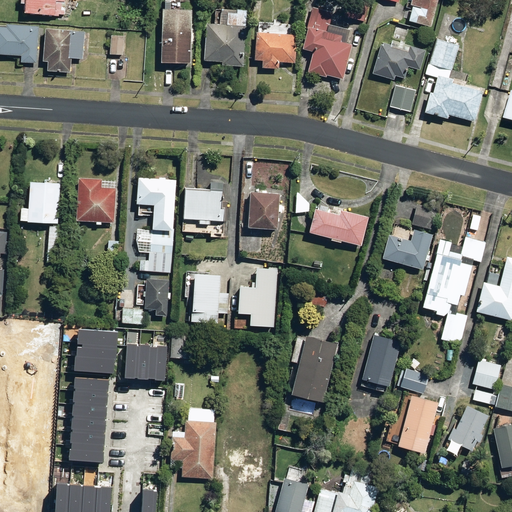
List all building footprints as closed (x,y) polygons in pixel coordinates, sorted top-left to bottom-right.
[(18,0),(18,5),(23,6),(22,15),(55,17),(57,17),(57,15),(61,16),(63,16),(64,11),(69,12),(71,12),(71,0),(18,0)] [(348,0),(344,18),(364,23),(369,4),(354,0),(348,0)] [(420,9),(419,10),(412,8),(408,23),(430,28),(437,0),(411,0),(410,6),(420,9)] [(326,77),(342,81),(351,46),(339,44),(341,37),(326,33),(331,15),(319,11),(320,5),(314,4),(302,51),(312,53),(307,74),(325,79),(326,77)] [(162,11),(160,64),(188,66),(190,12),(183,12),(162,11)] [(205,26),(203,63),(221,64),(221,67),(242,68),(246,12),(221,11),(220,27),(205,26)] [(19,63),(35,64),(37,28),(5,26),(5,29),(0,28),(0,55),(20,56),(19,63)] [(46,72),(69,73),(70,59),(82,60),(83,32),(44,30),(42,63),(47,63),(46,72)] [(261,69),(278,70),(278,63),(294,65),(296,37),(256,34),(254,62),(262,62),(261,69)] [(110,55),(123,55),(124,36),(111,36),(110,55)] [(429,94),(424,113),(424,115),(447,121),(448,116),(474,124),(482,93),(452,85),(453,81),(448,79),(450,72),(451,72),(458,46),(437,40),(430,66),(427,65),(424,75),(437,79),(436,80),(432,94),(432,95),(429,94)] [(372,75),(393,81),(394,77),(404,80),(407,68),(419,71),(424,51),(390,42),(389,46),(381,44),(372,75)] [(389,108),(410,113),(415,91),(395,86),(389,108)] [(112,222),(113,188),(106,187),(98,187),(99,178),(75,177),(72,220),(94,221),(94,224),(99,224),(99,221),(112,222)] [(149,227),(148,243),(169,245),(174,179),(164,178),(164,177),(158,177),(158,178),(138,177),(136,202),(153,203),(151,227),(149,227)] [(17,220),(54,222),(55,212),(56,192),(57,183),(27,181),(25,208),(18,207),(17,220)] [(219,206),(221,182),(210,181),(209,189),(183,187),(181,217),(198,218),(198,222),(207,223),(208,219),(222,220),(223,207),(219,206)] [(248,226),(276,228),(279,192),(251,190),(248,226)] [(419,202),(414,223),(436,229),(442,209),(419,202)] [(338,210),(337,214),(312,208),(305,231),(358,245),(366,217),(338,210)] [(45,260),(62,261),(64,227),(48,226),(45,260)] [(408,240),(385,234),(379,258),(420,269),(430,233),(411,228),(408,240)] [(459,254),(447,251),(449,242),(438,239),(420,306),(435,310),(434,313),(441,315),(446,312),(449,303),(455,304),(458,295),(462,296),(470,266),(458,262),(459,259),(459,258),(459,256),(478,261),(484,242),(464,236),(459,254)] [(105,259),(116,259),(117,241),(106,240),(105,259)] [(169,245),(148,243),(148,247),(149,247),(148,271),(158,272),(158,279),(144,278),(142,307),(154,308),(153,314),(164,315),(165,298),(168,298),(168,292),(166,292),(169,245)] [(474,311),(509,319),(511,308),(511,257),(505,256),(497,285),(481,281),(474,311)] [(280,268),(258,267),(258,287),(242,287),(241,313),(252,314),(252,326),(278,327),(280,268)] [(225,313),(226,292),(217,292),(218,275),(190,274),(187,321),(215,323),(215,313),(225,313)] [(301,301),(324,307),(327,293),(305,287),(301,301)] [(119,322),(140,324),(141,308),(120,307),(119,322)] [(439,338),(458,343),(466,315),(455,312),(454,315),(446,313),(439,338)] [(78,346),(116,348),(116,332),(79,330),(78,346)] [(170,357),(193,359),(194,333),(171,331),(170,357)] [(360,378),(386,385),(398,342),(372,334),(360,378)] [(299,335),(290,370),(292,370),(286,393),(288,393),(319,401),(333,344),(299,335)] [(138,344),(127,343),(125,378),(136,379),(138,345),(138,344)] [(76,345),(75,357),(115,359),(116,348),(78,346),(76,345)] [(138,345),(136,379),(152,379),(154,346),(138,345)] [(166,347),(154,346),(152,379),(164,380),(166,347)] [(75,357),(75,371),(114,373),(115,359),(75,357)] [(472,383),(494,388),(500,365),(478,360),(472,383)] [(396,386),(423,393),(428,375),(404,369),(403,372),(400,371),(396,386)] [(73,378),(73,391),(108,393),(109,380),(73,378)] [(59,382),(44,381),(42,402),(57,403),(59,382)] [(496,406),(511,410),(511,386),(501,384),(496,406)] [(472,399),(489,403),(492,393),(475,389),(472,399)] [(271,416),(272,391),(259,390),(258,397),(252,397),(251,407),(257,407),(256,415),(271,416)] [(73,391),(72,406),(107,408),(108,393),(73,391)] [(145,391),(126,391),(125,407),(145,408),(145,391)] [(395,446),(421,453),(426,434),(430,435),(433,425),(429,424),(435,402),(404,393),(390,441),(396,443),(395,446)] [(41,399),(14,397),(10,452),(38,454),(39,436),(52,437),(54,408),(40,407),(41,399)] [(72,406),(71,418),(106,420),(107,408),(72,406)] [(445,439),(470,451),(474,441),(477,442),(480,435),(477,434),(486,416),(465,406),(454,429),(450,428),(445,439)] [(71,418),(71,432),(106,434),(106,420),(71,418)] [(180,476),(210,478),(214,422),(184,420),(182,436),(170,435),(169,458),(181,459),(180,476)] [(270,433),(267,433),(268,422),(229,421),(229,441),(227,440),(226,470),(247,470),(246,485),(269,486),(270,433)] [(511,422),(491,427),(500,467),(511,464),(511,422)] [(144,425),(121,424),(120,442),(123,442),(122,463),(162,464),(163,431),(144,430),(144,425)] [(71,432),(70,447),(104,448),(106,434),(71,432)] [(70,447),(69,461),(104,463),(104,448),(70,447)] [(415,467),(424,469),(426,460),(416,459),(415,467)] [(31,503),(32,489),(37,489),(38,477),(33,477),(33,472),(9,470),(6,502),(31,503)] [(281,478),(272,511),(309,511),(313,501),(310,501),(313,490),(306,488),(307,485),(281,478)] [(362,483),(350,480),(350,482),(348,481),(343,480),(340,492),(336,491),(335,494),(317,489),(311,511),(368,511),(375,488),(376,487),(362,483)] [(110,511),(112,488),(57,484),(54,511),(110,511)] [(155,511),(157,490),(143,489),(141,511),(155,511)]
